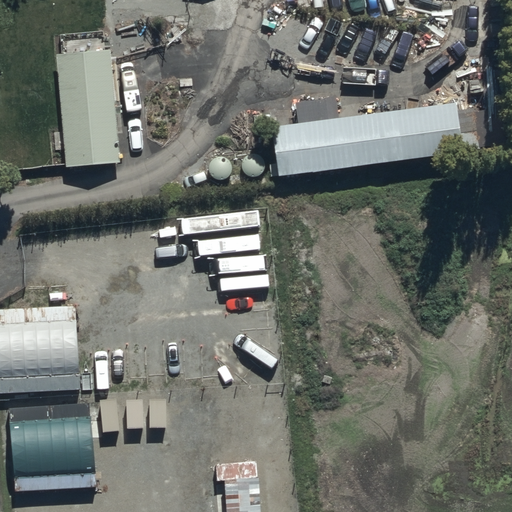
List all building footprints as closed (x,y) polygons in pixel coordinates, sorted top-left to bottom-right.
[(108,78),(48,82),(54,182),(116,178),(115,162),(128,161),(123,87),(109,88),(108,78)] [(453,102),(267,125),(274,175),(478,149),(477,144),(494,141),(490,112),(476,114),(475,106),(454,108),(453,102)] [(7,335),(0,334),(0,352),(37,352),(36,320),(7,320),(7,335)] [(37,357),(20,361),(28,395),(33,394),(34,400),(47,398),(37,357)] [(48,422),(8,420),(8,436),(100,439),(100,436),(139,437),(140,420),(100,418),(100,403),(57,402),(57,417),(48,417),(48,422)]
